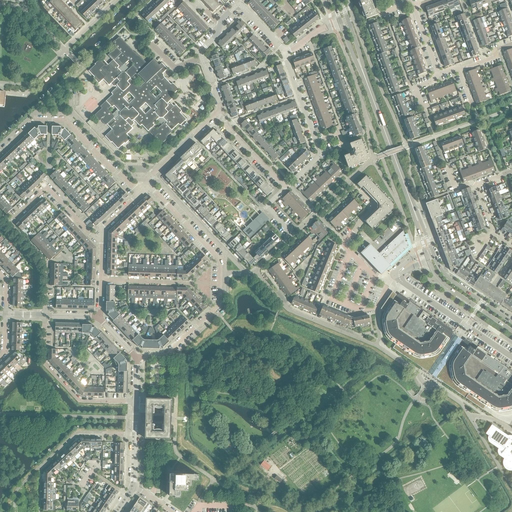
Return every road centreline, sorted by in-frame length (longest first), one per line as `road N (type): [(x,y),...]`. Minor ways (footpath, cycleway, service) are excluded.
road 1 (residential): [(136,357),(166,354),(220,301),(221,261),(148,188)]
road 2 (residential): [(285,188),(320,152),(285,51)]
road 3 (residential): [(135,402),(78,400),(43,363),(44,314)]
road 4 (secondary): [(363,74),(411,206)]
road 5 (residential): [(139,193),(66,121),(34,120)]
road 6 (residential): [(102,238),(48,187),(8,222)]
